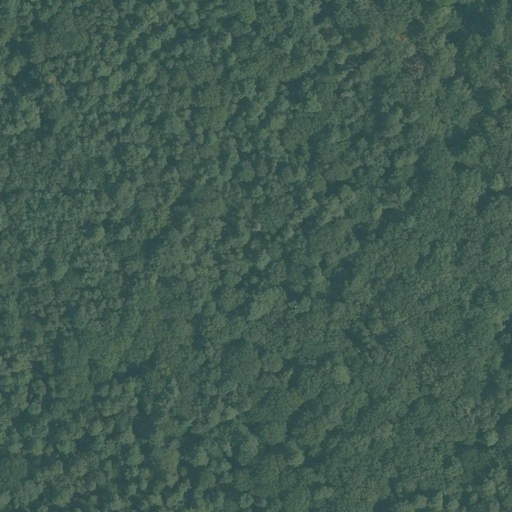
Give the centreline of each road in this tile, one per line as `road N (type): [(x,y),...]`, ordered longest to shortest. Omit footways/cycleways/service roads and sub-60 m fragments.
road 1 (track): [(511,261),(483,284),(59,511)]
road 2 (track): [(511,199),(424,0)]
